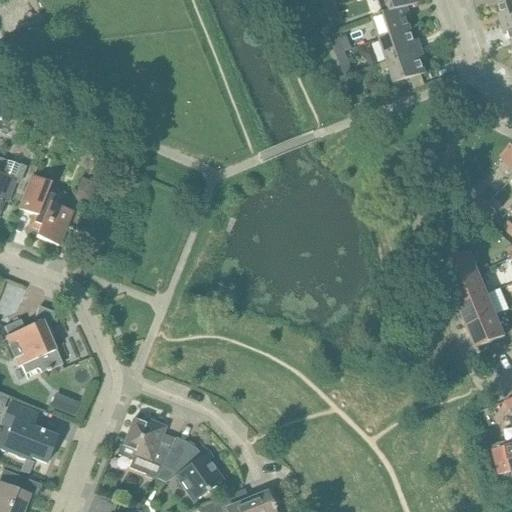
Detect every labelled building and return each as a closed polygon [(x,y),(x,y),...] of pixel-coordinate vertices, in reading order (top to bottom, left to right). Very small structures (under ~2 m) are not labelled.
[(326,0),(329,9),(337,6),(334,0),(326,0)] [(379,0),(384,12),(407,6),(418,4),(416,0),(379,0)] [(498,15),(501,25),(511,21),(511,0),(502,0),(497,2),(501,13),(498,15)] [(329,9),(334,22),(341,19),(337,6),(329,9)] [(410,17),(407,6),(384,12),(373,16),(380,39),(410,30),(407,18),(410,17)] [(511,21),(501,25),(505,35),(508,34),(511,45),(511,21)] [(380,39),(387,62),(421,51),(418,40),(414,41),(410,30),(380,39)] [(336,55),(344,52),(339,40),(331,43),(336,55)] [(425,60),(421,51),(387,62),(395,84),(425,74),(421,62),(425,60)] [(336,55),(342,68),(349,65),(344,52),(336,55)] [(340,78),(345,91),(352,88),(347,75),(340,78)] [(511,146),(500,158),(511,169),(511,146)] [(0,210),(4,201),(7,203),(15,183),(18,184),(24,169),(0,158),(0,210)] [(36,238),(59,247),(66,227),(63,226),(68,211),(59,207),(62,200),(59,193),(49,189),(51,184),(32,177),(19,210),(33,216),(31,222),(32,228),(39,230),(36,238)] [(94,184),(82,179),(77,192),(89,196),(94,184)] [(481,211),(487,204),(478,196),(472,203),(481,211)] [(497,212),(487,204),(481,211),(491,219),(497,212)] [(511,237),(511,236),(511,225),(508,222),(502,229),(511,237)] [(449,285),(478,273),(470,252),(441,264),(449,285)] [(487,295),(478,273),(449,285),(458,306),(487,295)] [(467,328),(496,316),(487,295),(458,306),(467,328)] [(39,371),(41,374),(58,367),(52,353),(55,352),(50,341),(48,342),(45,335),(47,334),(55,314),(39,307),(31,327),(24,330),(20,321),(4,328),(8,337),(6,338),(18,368),(21,367),(25,375),(36,370),(36,369),(39,371)] [(505,337),(496,316),(467,328),(476,349),(505,337)] [(75,417),(80,404),(61,397),(56,411),(75,417)] [(33,428),(37,414),(9,404),(0,427),(0,434),(13,439),(7,454),(14,457),(15,458),(16,458),(16,459),(17,460),(18,460),(19,460),(20,461),(22,461),(23,461),(24,461),(25,461),(29,463),(31,459),(46,465),(49,458),(50,458),(50,457),(51,457),(52,456),(53,455),(53,454),(54,453),(54,452),(55,451),(55,450),(55,449),(55,448),(55,447),(55,446),(54,446),(54,445),(57,438),(33,428)] [(156,480),(162,467),(167,457),(156,452),(165,428),(147,421),(146,425),(133,420),(122,447),(135,452),(128,469),(156,480)] [(176,438),(167,457),(162,467),(174,473),(177,466),(181,468),(184,471),(178,475),(185,485),(183,487),(193,502),(207,492),(208,494),(209,495),(222,490),(220,484),(222,482),(213,468),(217,466),(213,461),(211,463),(206,455),(202,458),(196,450),(188,445),(188,444),(176,438)] [(511,445),(506,447),(505,442),(491,445),(499,475),(511,472),(511,474),(511,445)] [(29,463),(25,461),(20,472),(29,475),(33,464),(29,463)] [(23,479),(3,471),(0,477),(0,511),(23,511),(30,495),(18,491),(23,479)] [(237,506),(233,495),(197,509),(198,511),(281,511),(279,507),(275,509),(268,491),(257,496),(257,498),(237,506)]
